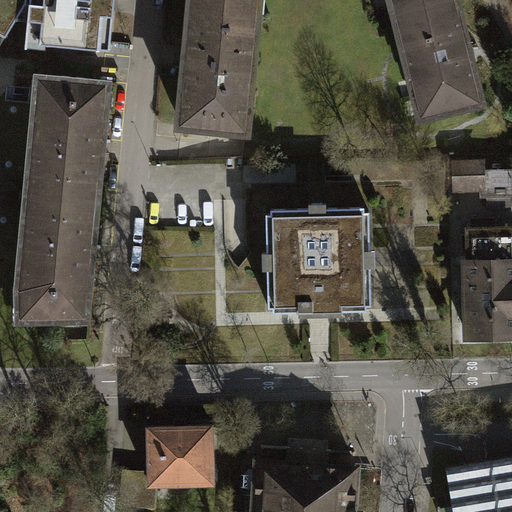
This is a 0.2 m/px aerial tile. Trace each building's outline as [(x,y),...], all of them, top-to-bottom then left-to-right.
[(0,0),(0,44),(16,19),(28,20),(26,46),(47,48),(47,43),(110,49),(114,0),(0,0)] [(198,0),(198,9),(251,14),(252,0),(198,0)] [(455,0),(435,0),(401,8),(405,24),(399,25),(413,79),(418,77),(427,112),(422,113),(422,115),(481,101),(476,81),(472,82),(470,74),(474,73),(461,21),(457,22),(455,14),(459,13),(455,0)] [(399,0),(401,8),(435,0),(399,0)] [(251,14),(198,9),(196,24),(190,24),(185,88),(189,88),(188,102),(183,101),(181,124),(246,129),(248,107),(243,107),(244,93),(249,93),(255,30),(250,29),(251,14)] [(106,84),(40,78),(30,194),(96,200),(106,84)] [(488,207),(510,207),(510,196),(511,196),(511,168),(500,169),(500,168),(498,169),(483,169),(483,162),(456,162),(457,187),(482,187),(482,189),(481,189),(481,192),(482,192),(483,197),(488,197),(488,207)] [(247,173),(248,184),(267,184),(266,173),(247,173)] [(96,200),(30,194),(21,284),(21,317),(85,315),(96,200)] [(309,207),(271,208),(272,213),(267,213),(267,251),(263,251),(263,269),(268,269),(269,307),(274,306),(274,311),(301,310),(301,308),(312,308),(312,315),(329,315),(329,308),(340,308),(340,310),(367,309),(367,304),(372,304),(371,266),(376,266),(375,249),(371,249),(370,211),(364,211),(364,206),(326,207),(326,202),(309,203),(309,207)] [(466,261),(468,336),(511,335),(511,226),(468,228),(469,261),(466,261)] [(140,472),(125,470),(121,502),(140,505),(142,484),(214,481),(214,425),(149,426),(151,472),(140,472)] [(511,511),(511,454),(492,458),(447,465),(454,511),(511,511)] [(354,511),(357,467),(259,461),(255,511),(354,511)]
